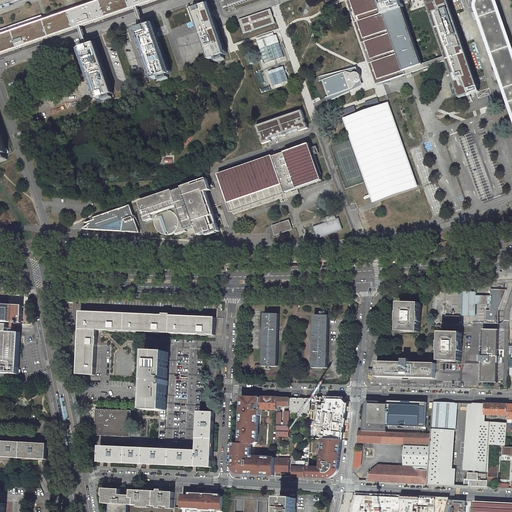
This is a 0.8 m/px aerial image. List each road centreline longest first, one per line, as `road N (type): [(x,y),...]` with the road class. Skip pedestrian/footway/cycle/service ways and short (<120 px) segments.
road 1 (residential): [(511,199),(357,243),(62,239),(48,230)]
road 2 (tertiary): [(85,475),(47,280)]
road 3 (tertiary): [(232,275),(44,267)]
road 4 (tertiary): [(47,280),(232,288)]
road 5 (residential): [(511,495),(342,487)]
road 6 (residential): [(356,392),(511,399)]
road 7 (residential): [(48,230),(0,88)]
road 8 (tertiary): [(511,252),(367,270)]
road 9 (tertiary): [(368,282),(511,264)]
road 10 (residential): [(224,482),(85,475)]
road 11 (tertiary): [(232,288),(368,282)]
road 12 (tertiary): [(367,270),(232,275)]
road 13 (residential): [(228,389),(356,392)]
